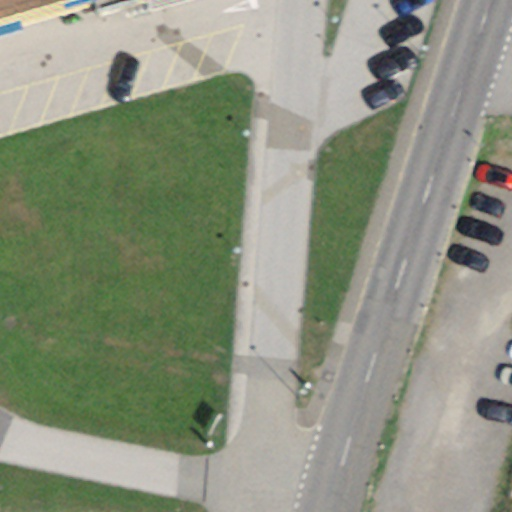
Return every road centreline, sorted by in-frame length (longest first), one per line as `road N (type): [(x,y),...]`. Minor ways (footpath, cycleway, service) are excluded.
road 1 (secondary): [(491,0),(328,511)]
road 2 (unknown): [(296,33),(0,103)]
